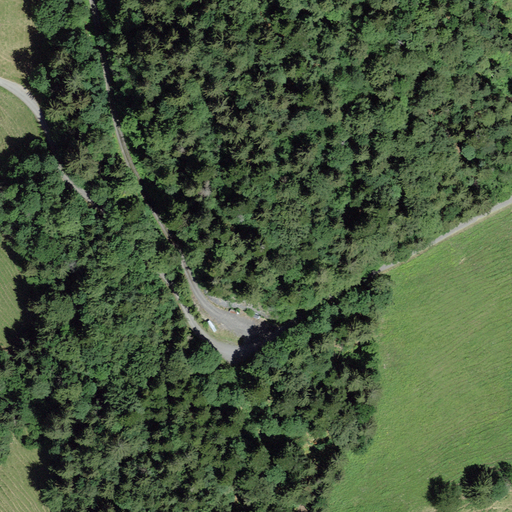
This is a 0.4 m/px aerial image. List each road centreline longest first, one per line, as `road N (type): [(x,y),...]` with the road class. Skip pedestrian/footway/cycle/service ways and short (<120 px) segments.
road 1 (residential): [(254,336),(238,352),(206,339),(119,225),(68,181),(29,100),(0,81)]
road 2 (residential): [(254,336),(201,301),(132,171),(92,0)]
road 3 (residential): [(511,200),(360,278),(281,331),(254,336)]
